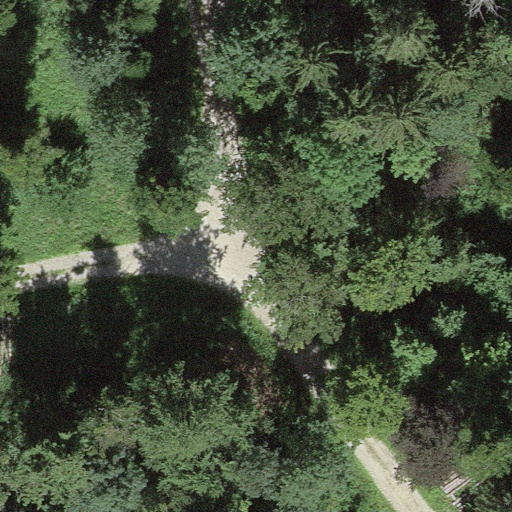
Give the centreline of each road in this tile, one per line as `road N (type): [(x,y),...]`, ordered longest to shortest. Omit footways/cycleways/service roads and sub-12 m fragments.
road 1 (track): [(196,0),(246,271),(409,511)]
road 2 (track): [(246,271),(52,272),(0,282)]
